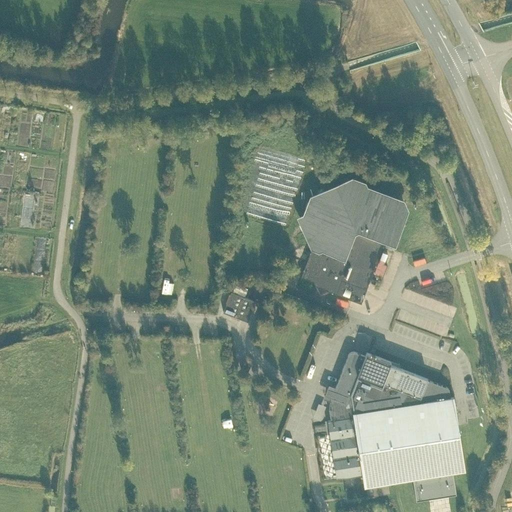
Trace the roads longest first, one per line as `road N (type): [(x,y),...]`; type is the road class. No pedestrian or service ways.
road 1 (residential): [(64,511),(85,352),(79,320),(56,289),(77,104)]
road 2 (secondary): [(450,70),(511,227)]
